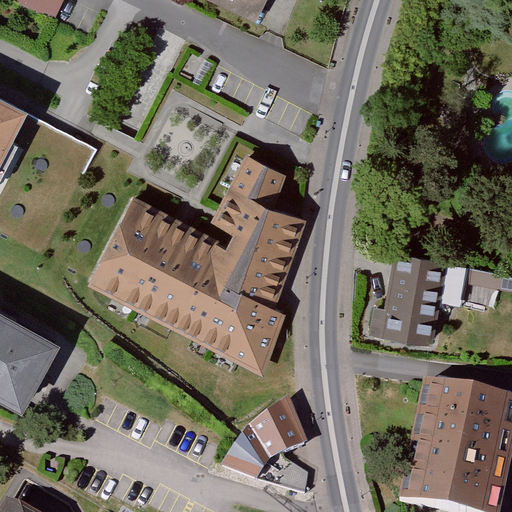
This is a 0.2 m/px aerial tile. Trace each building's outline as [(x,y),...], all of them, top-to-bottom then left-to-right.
[(57,16),(61,0),(20,0),(19,4),(57,16)] [(293,0),(205,0),(204,5),(277,37),(293,0)] [(0,171),(31,106),(0,91),(0,171)] [(290,176),(248,156),(214,225),(233,233),(227,245),(134,200),(90,292),(261,374),(288,318),(272,310),(309,222),(276,206),(290,176)] [(384,255),(367,343),(429,354),(446,266),(384,255)] [(67,342),(0,306),(0,401),(28,416),(67,342)] [(496,511),(511,448),(511,404),(428,384),(399,502),(438,511),(496,511)] [(250,432),(224,474),(260,487),(272,467),(305,451),(289,404),(250,432)]
